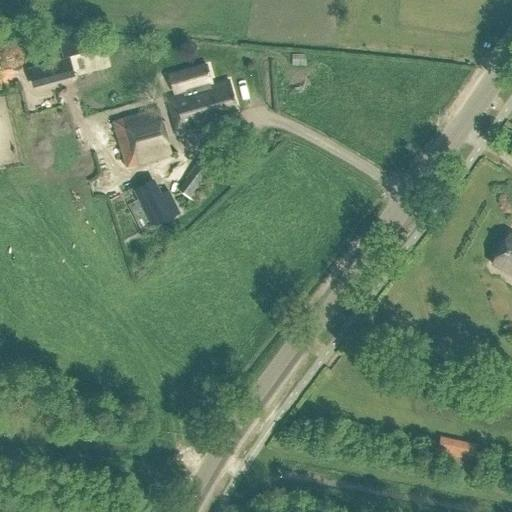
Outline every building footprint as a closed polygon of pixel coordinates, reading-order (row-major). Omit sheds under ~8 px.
[(72,41),(58,43),(60,56),(74,54),(72,41)] [(187,96),(170,101),(179,133),(205,126),(203,121),(235,113),(227,85),(210,90),(209,86),(213,85),(209,69),(197,73),(182,77),(182,78),(186,92),(187,94),(187,96)] [(127,166),(172,153),(159,109),(114,122),(127,166)] [(59,195),(93,185),(81,147),(95,143),(89,125),(77,128),(73,113),(52,120),(62,153),(58,154),(65,177),(54,180),(59,195)] [(190,198),(223,151),(212,144),(205,154),(203,155),(178,190),(190,198)] [(134,192),(152,229),(180,214),(169,192),(162,195),(155,182),(134,192)] [(100,197),(103,204),(93,208),(105,236),(144,220),(134,196),(127,199),(122,187),(100,197)] [(511,235),(509,234),(492,264),(511,275),(511,235)] [(405,443),(401,460),(441,469),(445,451),(405,443)]
